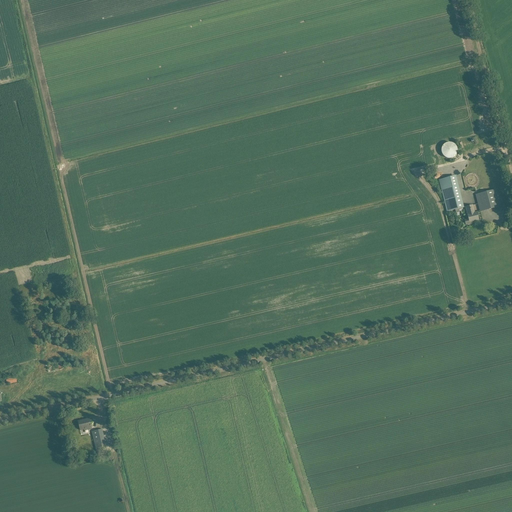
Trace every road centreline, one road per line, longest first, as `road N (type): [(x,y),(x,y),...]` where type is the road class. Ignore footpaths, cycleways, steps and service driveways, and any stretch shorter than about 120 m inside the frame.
road 1 (unclassified): [(0,421),(511,303)]
road 2 (track): [(505,150),(466,0)]
